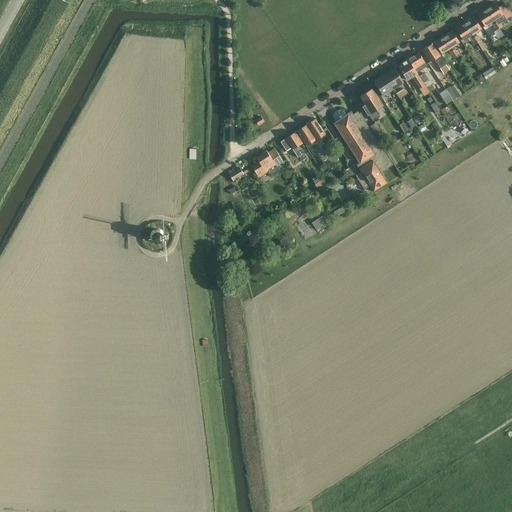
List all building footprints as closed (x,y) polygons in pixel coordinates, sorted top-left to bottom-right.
[(495,2),(486,8),(499,29),(502,26),(500,23),(499,23),(496,18),(503,14),(495,2)] [(499,29),(486,8),(476,14),(484,26),(491,22),(494,27),(493,27),(497,35),(501,32),(499,29)] [(473,16),(464,22),(477,43),(481,40),(478,37),(475,32),(481,28),(473,16)] [(477,43),(464,22),(455,28),(463,40),(469,36),(472,41),(474,45),(477,43)] [(452,30),(443,36),(455,56),(459,54),(456,50),(453,46),(460,42),(452,30)] [(455,56),(443,36),(434,41),(442,54),(448,50),(450,54),(452,58),(455,56)] [(477,43),(474,45),(479,52),(482,50),(477,43)] [(440,68),(445,65),(431,44),(422,50),(430,63),(434,60),(440,68)] [(418,53),(408,59),(417,73),(427,66),(418,53)] [(417,73),(408,59),(398,66),(407,80),(412,77),(424,95),(429,92),(423,82),(419,76),(417,73)] [(492,67),(482,74),(486,79),(496,73),(492,67)] [(394,68),(385,74),(394,89),(404,83),(394,68)] [(424,73),(419,76),(423,82),(428,79),(424,73)] [(394,89),(385,74),(374,81),(383,96),(394,89)] [(450,86),(445,90),(452,101),(457,97),(450,86)] [(404,88),(397,93),(400,97),(407,93),(404,88)] [(363,106),(368,114),(372,120),(379,116),(375,110),(382,105),(371,89),(360,96),(365,104),(363,106)] [(445,90),(439,94),(446,104),(452,101),(445,90)] [(334,120),(335,122),(334,123),(360,162),(372,154),(371,152),(380,146),(359,112),(350,117),(348,114),(347,115),(345,112),(342,110),(338,110),(334,112),(333,116),(334,120)] [(264,121),(260,116),(254,120),(258,125),(264,121)] [(315,118),(306,124),(315,140),(318,144),(322,149),(327,157),(331,163),(337,160),(332,153),(328,149),(326,146),(320,137),(325,133),(315,118)] [(377,136),(382,133),(375,122),(370,126),(377,136)] [(315,140),(306,124),(296,131),(306,146),(311,142),(323,160),(327,157),(322,149),(318,144),(315,140)] [(294,132),(285,138),(280,141),(286,150),(291,147),(297,157),(301,154),(296,147),(302,143),(294,132)] [(360,162),(356,164),(362,174),(356,177),(364,189),(370,186),(373,191),(387,182),(380,172),(392,164),(380,146),(371,152),(372,154),(360,162)] [(257,177),(268,171),(271,177),(279,173),(276,167),(282,163),(274,149),(267,153),(266,151),(255,157),(258,162),(251,166),(257,177)] [(233,180),(244,173),(240,167),(229,174),(233,180)] [(150,239),(150,241),(152,242),(153,244),(155,244),(157,245),(159,244),(161,243),(163,242),(164,240),(165,238),(165,236),(164,234),(163,233),(162,231),(160,230),(159,229),(157,229),(155,230),(153,230),(151,232),(150,233),(150,235),(149,237),(150,239)]
